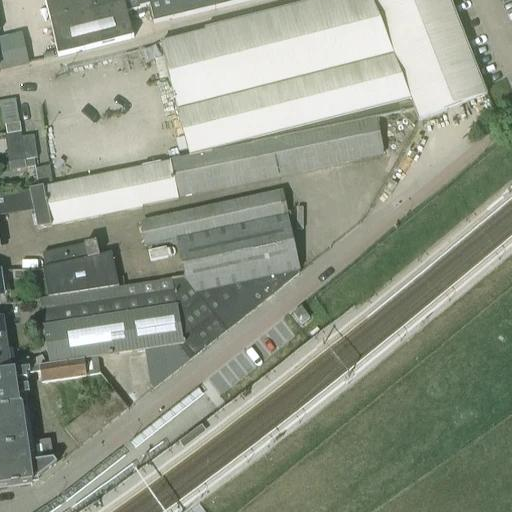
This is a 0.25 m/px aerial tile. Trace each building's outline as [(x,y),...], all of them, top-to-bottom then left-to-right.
[(254,0),(44,0),(57,57),(133,38),(126,12),(140,10),(149,7),(153,24),(254,0)] [(461,28),(449,0),(320,0),(204,30),(205,33),(160,44),(175,101),(461,28)] [(487,96),(484,88),(461,28),(175,101),(189,158),(189,159),(376,119),(414,112),(418,123),(487,96)] [(0,70),(28,64),(23,36),(0,41),(0,70)] [(169,162),(169,163),(177,200),(383,157),(384,156),(376,119),(189,159),(189,158),(169,162)] [(6,135),(20,134),(21,133),(19,124),(5,126),(6,135)] [(25,160),(25,161),(37,159),(34,136),(20,138),(23,152),(7,154),(8,163),(25,160)] [(26,170),(25,161),(25,160),(8,163),(9,172),(26,170)] [(169,163),(29,191),(0,197),(0,214),(33,210),(37,231),(142,209),(142,207),(177,200),(169,163)] [(144,249),(176,242),(285,218),(279,192),(140,222),(141,226),(140,227),(144,249)] [(183,276),(183,277),(196,294),(299,272),(287,217),(285,218),(176,242),(185,276),(183,276)] [(99,259),(99,257),(96,243),(89,244),(42,254),(45,269),(45,270),(99,259)] [(42,270),(48,298),(48,299),(118,288),(116,279),(111,255),(99,257),(99,259),(45,270),(45,269),(42,270)] [(299,272),(196,294),(227,332),(299,274),(299,273),(299,272)] [(227,332),(196,294),(183,277),(171,279),(171,280),(118,288),(48,299),(39,300),(41,312),(43,327),(42,327),(48,362),(48,365),(97,358),(97,359),(144,352),(149,351),(163,349),(177,347),(189,362),(227,332)] [(292,314),(301,326),(310,319),(300,307),(292,314)] [(0,372),(10,371),(6,347),(0,347),(0,372)] [(177,347),(163,349),(179,370),(189,362),(177,347)] [(170,377),(179,370),(163,349),(149,351),(170,377)] [(150,386),(153,390),(153,391),(170,377),(149,351),(144,352),(150,386)] [(31,369),(39,368),(49,366),(48,365),(48,362),(44,362),(41,357),(30,362),(31,369)] [(31,369),(30,362),(28,358),(15,365),(16,371),(31,369)] [(100,375),(97,359),(97,358),(48,365),(49,366),(39,368),(39,373),(41,384),(100,375)] [(0,406),(19,404),(18,396),(29,395),(28,386),(27,386),(26,380),(27,380),(26,375),(39,373),(39,368),(31,369),(16,371),(15,371),(10,372),(10,371),(0,372),(0,406)] [(113,392),(103,399),(118,418),(128,410),(113,392)] [(103,399),(93,407),(108,426),(118,418),(103,399)] [(20,405),(19,404),(0,406),(0,488),(32,484),(32,480),(38,479),(56,465),(53,460),(50,441),(27,444),(21,405),(20,405)] [(93,407),(84,415),(99,433),(108,426),(93,407)] [(84,415),(74,422),(89,441),(99,433),(84,415)] [(64,430),(79,448),(79,449),(89,441),(74,422),(64,430)]
